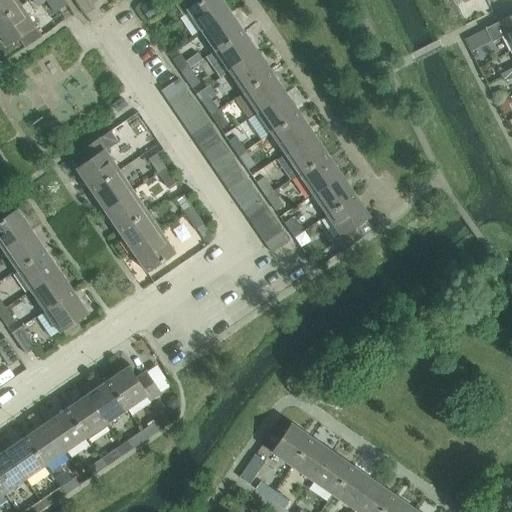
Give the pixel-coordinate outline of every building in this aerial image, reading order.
[(0,0),(0,19),(20,6),(21,6),(28,0),(18,0),(17,1),(16,0),(0,0)] [(67,5),(64,0),(44,0),(54,14),(67,5)] [(151,0),(150,0),(140,7),(149,20),(160,13),(151,0)] [(188,11),(202,30),(230,11),(222,0),(180,0),(175,4),(183,15),(188,11)] [(0,36),(7,47),(18,39),(24,48),(41,37),(35,27),(21,6),(20,6),(0,19),(0,36)] [(202,30),(216,52),(245,33),(230,11),(202,30)] [(511,51),(511,50),(511,15),(485,30),(491,42),(495,41),(504,36),(511,51)] [(216,52),(230,72),(258,53),(245,33),(216,52)] [(230,72),(244,92),(272,73),(258,53),(230,72)] [(174,60),(183,74),(191,69),(181,55),(174,60)] [(200,83),(191,69),(183,74),(193,88),(200,83)] [(504,82),(511,78),(511,74),(510,70),(500,75),(504,82)] [(244,92),(258,113),(286,94),(272,73),(244,92)] [(161,91),(167,100),(184,88),(178,79),(161,91)] [(184,88),(167,100),(173,109),(191,97),(184,88)] [(258,113),(272,134),(300,114),(286,94),(258,113)] [(202,101),(211,114),(218,109),(209,96),(202,101)] [(191,97),(173,109),(179,118),(196,106),(191,97)] [(196,106),(179,118),(185,126),(202,115),(196,106)] [(228,124),(218,109),(211,114),(221,129),(228,124)] [(272,134),(286,154),(314,135),(300,114),(272,134)] [(202,115),(185,126),(191,135),(209,124),(202,115)] [(209,124),(191,135),(198,145),(215,133),(209,124)] [(76,170),(90,191),(118,170),(105,151),(118,142),(111,132),(81,152),(88,161),(76,170)] [(215,133),(198,145),(204,154),(221,142),(215,133)] [(286,154),(300,175),(328,156),(314,135),(286,154)] [(229,142),(239,156),(247,151),(237,137),(229,142)] [(221,142),(204,154),(210,163),(227,151),(221,142)] [(227,151),(210,163),(216,172),(233,160),(227,151)] [(256,165),(247,151),(239,156),(249,170),(256,165)] [(148,160),(158,175),(166,170),(156,155),(148,160)] [(300,175),(313,194),(342,175),(328,156),(300,175)] [(233,160),(216,172),(222,181),(239,169),(233,160)] [(239,169),(222,181),(228,190),(246,178),(239,169)] [(176,184),(166,170),(158,175),(168,189),(176,184)] [(90,191),(104,211),(133,192),(119,171),(90,191)] [(313,194),(327,215),(356,196),(342,175),(313,194)] [(246,178),(228,190),(234,199),(252,187),(246,178)] [(258,183),(267,197),(275,192),(265,178),(258,183)] [(252,187),(234,199),(241,208),(258,196),(252,187)] [(104,211),(118,232),(147,212),(133,192),(104,211)] [(284,206),(275,192),(267,197),(277,211),(284,206)] [(176,201),(186,216),(194,211),(184,196),(176,201)] [(258,196),(241,208),(247,217),(264,205),(258,196)] [(335,238),(343,250),(365,235),(375,228),(368,217),(369,216),(356,196),(327,215),(340,234),(335,238)] [(264,205),(247,217),(253,226),(270,214),(264,205)] [(186,216),(196,230),(206,246),(213,239),(204,225),(194,211),(186,216)] [(0,223),(0,248),(2,252),(31,232),(17,212),(0,223)] [(118,232),(132,252),(133,252),(161,233),(147,212),(118,232)] [(270,214),(253,226),(259,235),(276,223),(270,214)] [(286,223),(295,237),(303,231),(294,217),(286,223)] [(276,223),(259,235),(265,244),(283,232),(276,223)] [(2,252),(16,272),(45,253),(31,232),(2,252)] [(283,232),(265,244),(271,253),(289,241),(283,232)] [(133,252),(147,273),(175,254),(161,233),(133,252)] [(16,272),(30,292),(59,272),(45,253),(16,272)] [(30,292),(44,313),(73,293),(59,272),(30,292)] [(87,314),(73,293),(44,313),(58,334),(87,314)] [(0,312),(0,317),(7,328),(15,323),(6,308),(0,312)] [(26,355),(34,349),(36,348),(23,328),(12,335),(26,355)] [(0,354),(8,367),(19,360),(5,339),(0,343),(0,354)] [(126,411),(131,416),(151,403),(150,401),(161,394),(145,372),(136,378),(129,368),(107,383),(126,411)] [(87,396),(106,425),(126,411),(107,383),(87,396)] [(66,410),(86,439),(106,425),(87,396),(66,410)] [(66,411),(46,424),(66,453),(86,439),(66,411)] [(157,423),(143,432),(148,439),(162,430),(157,423)] [(66,453),(46,424),(26,438),(46,466),(66,453)] [(271,452),(292,467),(311,439),(290,424),(283,435),(271,452)] [(274,428),(261,446),(271,452),(283,435),(274,428)] [(142,433),(122,447),(127,454),(147,440),(142,433)] [(6,452),(25,480),(46,466),(26,438),(6,452)] [(311,439),(292,467),(312,481),(331,453),(311,439)] [(122,447),(101,461),(106,468),(127,454),(122,447)] [(25,480),(6,452),(0,456),(0,487),(5,494),(25,480)] [(331,453),(312,481),(333,496),(352,468),(331,453)] [(88,470),(92,477),(106,468),(101,461),(88,470)] [(247,466),(238,479),(249,486),(258,473),(247,466)] [(352,468),(333,496),(353,510),(372,482),(352,468)] [(76,479),(61,489),(66,496),(80,486),(76,479)] [(372,482),(353,510),(356,511),(381,511),(393,496),(372,482)] [(255,490),(269,500),(274,492),(260,483),(255,490)] [(61,489),(41,503),(46,510),(66,496),(61,489)] [(269,500),(283,510),(288,502),(274,492),(269,500)] [(393,496),(381,511),(411,511),(413,510),(393,496)] [(41,503),(27,511),(42,511),(46,510),(41,503)]
